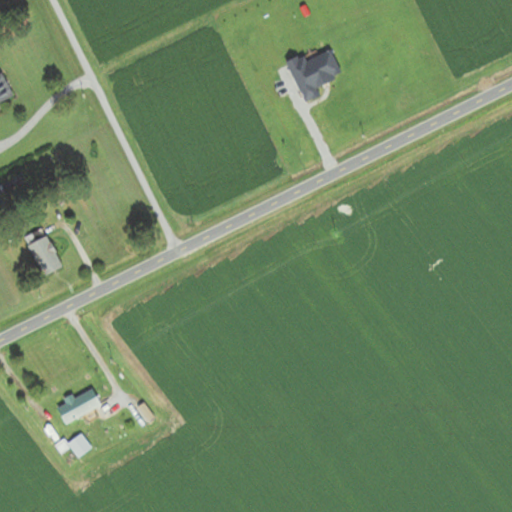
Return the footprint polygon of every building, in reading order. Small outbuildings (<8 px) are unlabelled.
[(0,105),(0,99),(10,93),(0,75),(0,74),(0,110),(2,109),(0,105)] [(45,278),(64,268),(46,236),(27,247),(45,278)] [(102,406),(93,389),(57,407),(65,424),(102,406)] [(92,449),(80,433),(66,443),(78,459),(92,449)] [(60,453),(66,449),(62,442),(56,447),(60,453)]
